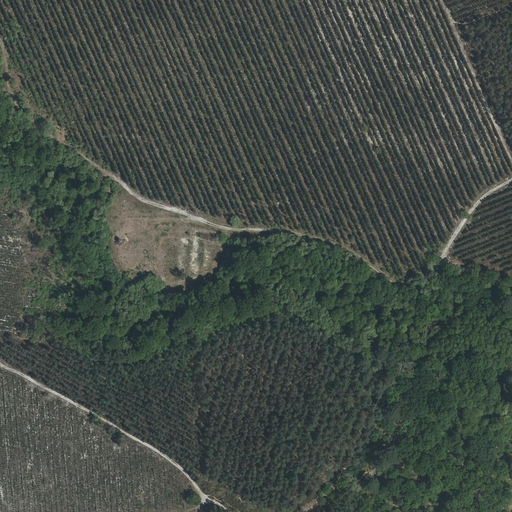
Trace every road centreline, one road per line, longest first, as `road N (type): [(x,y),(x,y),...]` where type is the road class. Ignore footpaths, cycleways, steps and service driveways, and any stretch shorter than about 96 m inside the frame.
road 1 (track): [(0,44),(8,89),(36,126),(137,198),(234,230),(338,246),(419,292)]
road 2 (track): [(311,511),(359,455),(414,300),(477,203),(511,180)]
road 3 (track): [(203,500),(187,472),(0,359)]
